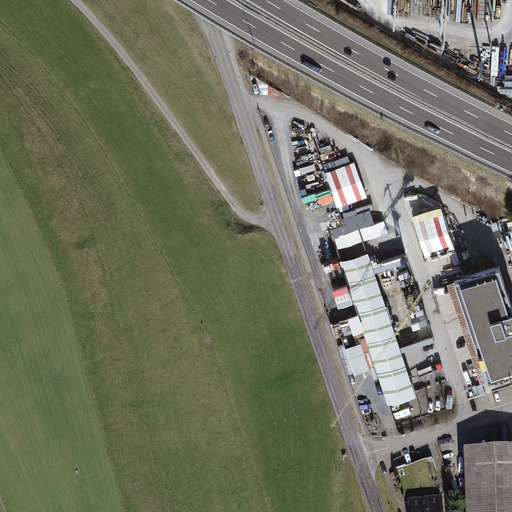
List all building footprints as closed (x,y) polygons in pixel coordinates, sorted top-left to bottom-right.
[(339,206),(369,195),(355,158),(325,169),(339,206)] [(444,211),(415,220),(425,258),(456,248),(444,211)] [(334,235),(338,247),(389,230),(384,217),(334,235)] [(416,391),(368,250),(339,259),(387,404),(416,391)] [(337,254),(323,257),(327,277),(336,274),(334,266),(339,264),(337,254)] [(511,307),(497,263),(454,279),(488,376),(511,367),(511,307)] [(411,305),(415,323),(429,320),(425,302),(411,305)] [(511,511),(511,446),(461,448),(464,511),(511,511)] [(404,501),(408,500),(408,511),(441,511),(440,497),(442,496),(431,459),(394,471),(404,501)]
